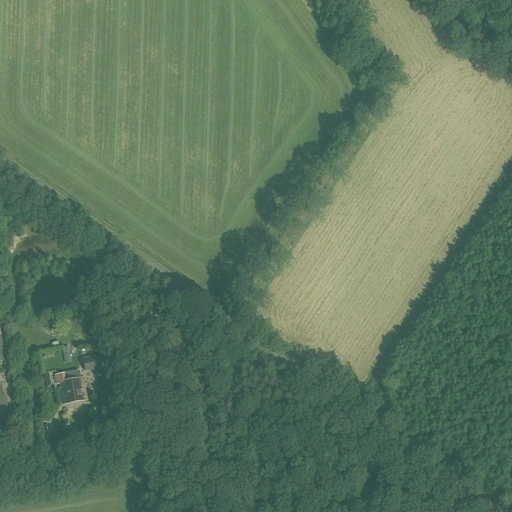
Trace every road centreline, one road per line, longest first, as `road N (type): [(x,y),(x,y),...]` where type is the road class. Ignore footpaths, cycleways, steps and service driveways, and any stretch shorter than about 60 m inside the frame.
road 1 (unclassified): [(0,158),(339,398)]
road 2 (track): [(339,398),(0,466)]
road 3 (track): [(511,176),(362,413)]
road 4 (unclassified): [(499,511),(339,398)]
